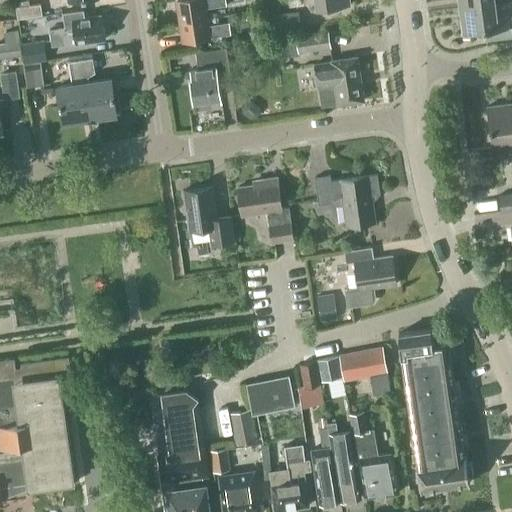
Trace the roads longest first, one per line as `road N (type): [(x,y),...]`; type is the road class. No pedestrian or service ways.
road 1 (residential): [(511,386),(425,200),(415,115)]
road 2 (residential): [(158,150),(415,115)]
road 3 (residential): [(0,174),(158,150)]
road 4 (residential): [(158,150),(136,0)]
